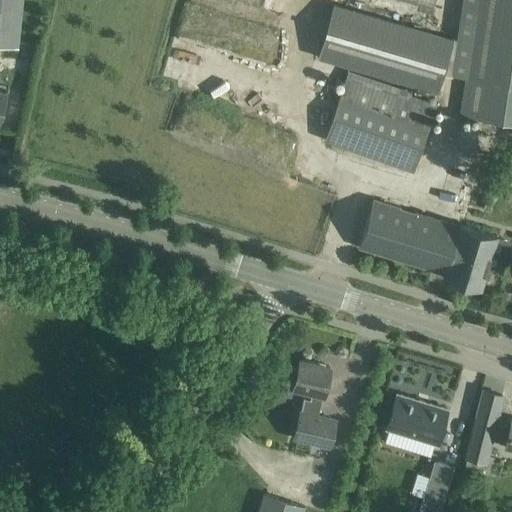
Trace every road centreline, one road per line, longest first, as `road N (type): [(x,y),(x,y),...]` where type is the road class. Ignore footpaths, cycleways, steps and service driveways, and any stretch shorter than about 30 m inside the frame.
road 1 (tertiary): [(286,283),(0,199)]
road 2 (unclassified): [(105,511),(278,306),(286,283)]
road 3 (tertiary): [(511,352),(286,283)]
